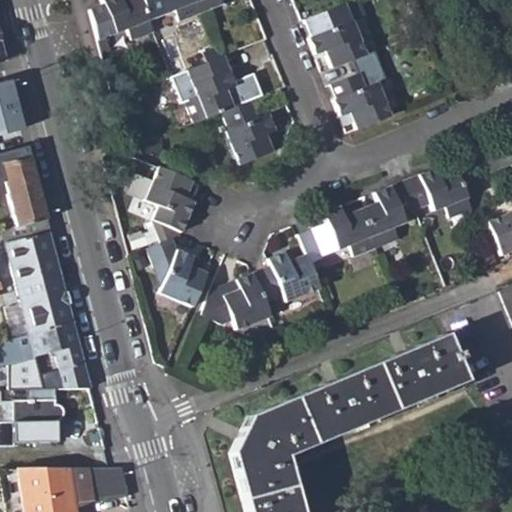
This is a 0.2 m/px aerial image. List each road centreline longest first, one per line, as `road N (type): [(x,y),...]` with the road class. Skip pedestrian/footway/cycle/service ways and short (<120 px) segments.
road 1 (residential): [(511,273),(141,431)]
road 2 (tertiary): [(141,431),(125,396),(41,65)]
road 3 (residential): [(511,104),(337,173)]
road 4 (residential): [(268,0),(337,173)]
